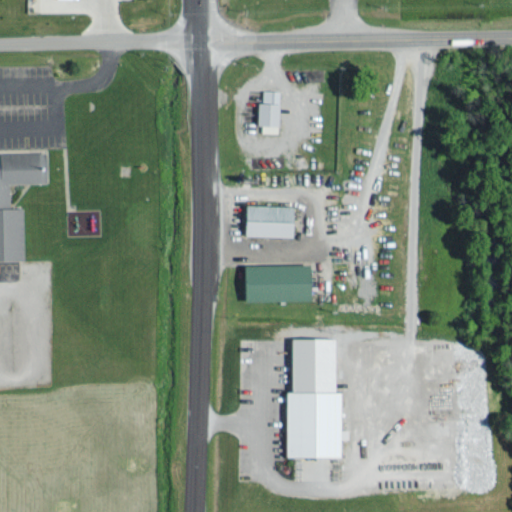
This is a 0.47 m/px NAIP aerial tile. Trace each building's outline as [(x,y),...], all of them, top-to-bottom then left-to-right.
[(261,131),(280,131),(281,88),(262,88),(261,131)] [(0,258),(25,258),(24,206),(10,206),(9,181),(50,181),(49,151),(0,151),(0,258)] [(296,235),(297,204),(246,203),(245,234),(296,235)] [(314,299),(314,262),(244,263),(244,300),(314,299)] [(344,390),(289,390),(288,455),(343,456),(344,390)]
